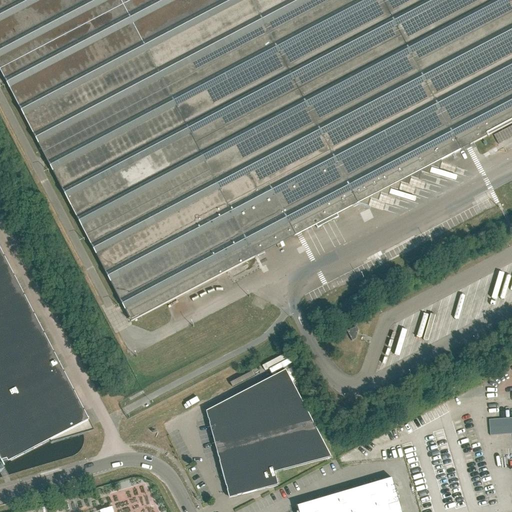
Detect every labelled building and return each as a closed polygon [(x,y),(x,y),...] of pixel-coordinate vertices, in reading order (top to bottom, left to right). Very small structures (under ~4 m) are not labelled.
[(439,169),(441,161),(511,123),(511,0),(0,0),(0,70),(131,322),(359,204),(367,206),(370,198),(378,201),(380,193),(388,196),(390,188),(398,190),(400,183),(408,185),(411,178),(418,180),(421,172),(429,175),(431,167),(439,169)] [(2,253),(0,254),(0,306),(23,294),(2,253)] [(0,358),(44,335),(23,294),(0,306),(0,358)] [(358,331),(357,327),(347,331),(352,341),(356,339),(358,331)] [(44,335),(0,358),(0,410),(66,376),(44,335)] [(314,424),(286,371),(207,412),(217,450),(314,424)] [(51,443),(83,434),(94,431),(92,426),(66,376),(0,410),(0,458),(1,461),(10,459),(11,461),(50,441),(51,443)] [(268,488),(278,486),(278,485),(275,473),(331,458),(314,424),(217,450),(230,498),(259,491),(268,488)] [(299,511),(402,511),(392,479),(298,506),(299,511)]
